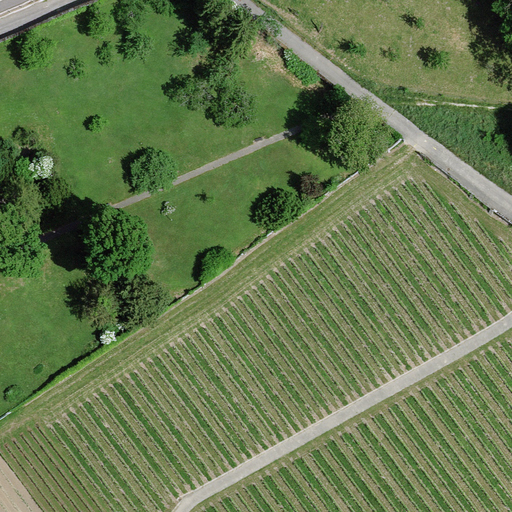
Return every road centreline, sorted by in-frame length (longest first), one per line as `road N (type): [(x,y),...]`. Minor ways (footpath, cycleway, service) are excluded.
road 1 (track): [(0,432),(105,370),(358,195),(421,140)]
road 2 (residential): [(235,0),(354,89)]
